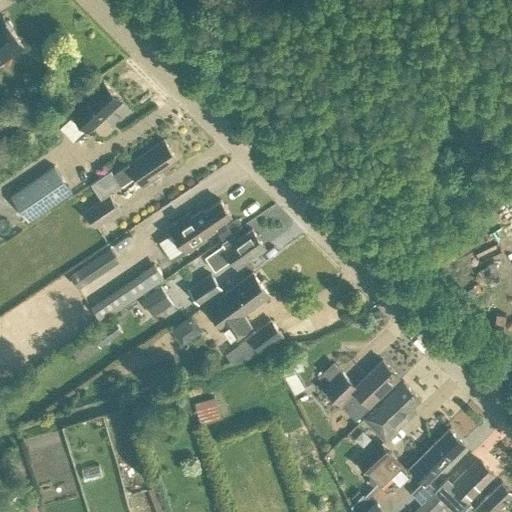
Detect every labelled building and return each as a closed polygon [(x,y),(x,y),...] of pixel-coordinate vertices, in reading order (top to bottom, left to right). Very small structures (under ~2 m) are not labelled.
[(0,60),(24,45),(12,27),(13,24),(9,19),(6,18),(3,15),(0,17),(0,60)] [(119,96),(103,80),(72,111),(91,130),(110,111),(107,108),(119,96)] [(177,157),(165,139),(114,173),(122,184),(136,175),(143,185),(159,174),(157,171),(177,157)] [(53,163),(10,193),(28,218),(71,188),(53,163)] [(96,225),(120,209),(110,194),(86,210),(96,225)] [(232,214),(221,198),(205,209),(203,207),(192,215),(189,212),(169,226),(187,252),(207,238),(205,235),(215,228),(215,225),(232,214)] [(225,221),(215,227),(223,237),(232,231),(225,221)] [(266,246),(253,227),(238,238),(235,234),(222,243),(223,243),(206,255),(216,269),(233,258),(238,265),(266,246)] [(35,229),(0,247),(0,263),(5,274),(47,253),(35,229)] [(111,245),(80,266),(89,280),(120,259),(111,245)] [(144,275),(124,289),(94,309),(101,319),(164,276),(154,262),(144,269),(147,273),(144,275)] [(270,292),(254,271),(220,296),(219,294),(207,302),(232,337),(251,323),(243,312),(270,292)] [(198,299),(220,284),(212,273),(190,288),(198,299)] [(161,284),(142,297),(154,314),(173,301),(161,284)] [(171,324),(184,339),(201,323),(188,309),(171,324)] [(115,318),(93,334),(100,344),(123,328),(115,318)] [(261,349),(283,333),(272,318),(250,334),(261,349)] [(100,344),(92,334),(90,330),(69,345),(80,361),(101,345),(100,344)] [(249,336),(237,345),(246,357),(259,349),(249,336)] [(356,417),(370,403),(400,375),(383,358),(356,384),(343,371),(327,387),(356,417)] [(334,360),(323,370),(331,378),(341,368),(334,360)] [(421,397),(404,379),(365,417),(386,438),(412,413),(408,409),(421,397)] [(195,401),(200,421),(220,415),(215,395),(195,401)] [(466,442),(450,426),(410,465),(426,482),(466,442)] [(380,439),(356,461),(367,473),(369,472),(381,485),(392,474),(380,461),(391,450),(380,439)] [(461,509),(471,500),(468,497),(494,471),(478,455),(451,483),(447,478),(417,509),(419,511),(430,511),(447,495),(461,509)] [(471,500),(461,509),(462,510),(461,511),(499,511),(506,506),(503,503),(511,493),(511,488),(502,479),(476,506),(471,500)] [(167,511),(156,484),(148,487),(158,511),(167,511)] [(383,511),(377,499),(354,510),(355,511),(383,511)]
